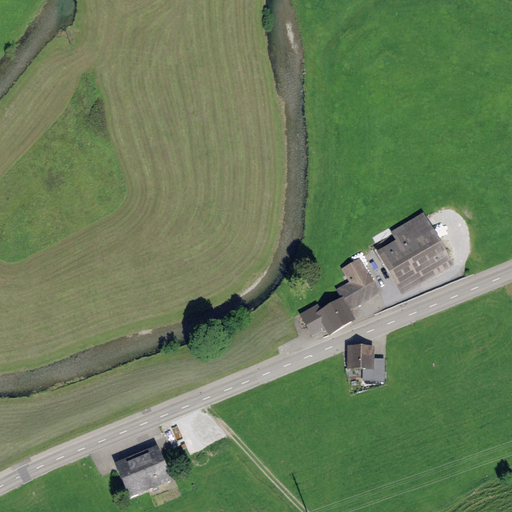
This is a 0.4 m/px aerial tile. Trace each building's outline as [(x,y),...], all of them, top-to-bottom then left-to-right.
[(371,246),(402,296),(455,263),(424,213),(371,246)] [(347,311),(380,293),(361,259),(328,276),(347,311)] [(350,323),(337,300),(321,310),(317,304),(299,315),(311,337),(324,330),(329,335),(350,323)] [(374,371),(374,347),(350,347),(350,371),(374,371)] [(159,450),(116,468),(128,498),(172,480),(159,450)]
